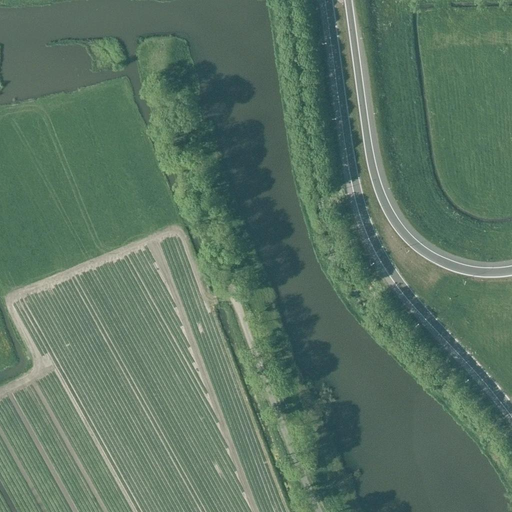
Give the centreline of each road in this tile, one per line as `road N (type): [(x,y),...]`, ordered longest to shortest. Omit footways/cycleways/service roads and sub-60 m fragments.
road 1 (motorway): [(327,0),(368,231),(394,276),(511,411)]
road 2 (motorway): [(511,270),(474,271),(438,260),(391,216),(371,164),(348,0)]
road 3 (unclassified): [(320,511),(235,307)]
